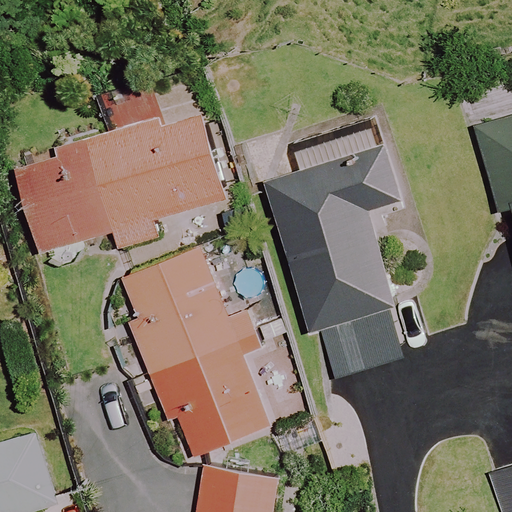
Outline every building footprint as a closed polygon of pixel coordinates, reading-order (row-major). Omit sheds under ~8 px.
[(221,202),(202,119),(165,127),(163,118),(60,143),(64,158),(22,168),(41,250),(114,233),(117,247),(158,238),(153,218),(221,202)] [(511,118),(474,130),(499,213),(511,209),(511,118)] [(399,302),(370,210),(404,200),(386,143),(266,180),(314,335),(321,333),(335,379),(402,359),(386,306),(399,302)] [(229,323),(202,248),(123,277),(141,327),(134,329),(167,420),(178,416),(193,456),(270,427),(242,352),(286,336),(275,306),(229,323)] [(315,419),(278,431),(286,456),(323,444),(315,419)] [(0,511),(30,511),(59,504),(40,434),(0,445),(0,511)] [(511,511),(511,464),(486,472),(498,511),(511,511)] [(273,511),(278,474),(204,465),(198,511),(273,511)]
